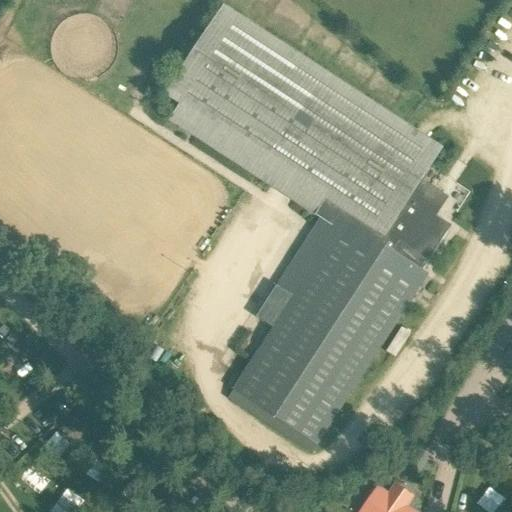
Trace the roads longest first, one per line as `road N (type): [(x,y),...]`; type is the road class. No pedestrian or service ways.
road 1 (track): [(253,511),(0,281)]
road 2 (residential): [(434,511),(469,391),(511,330)]
